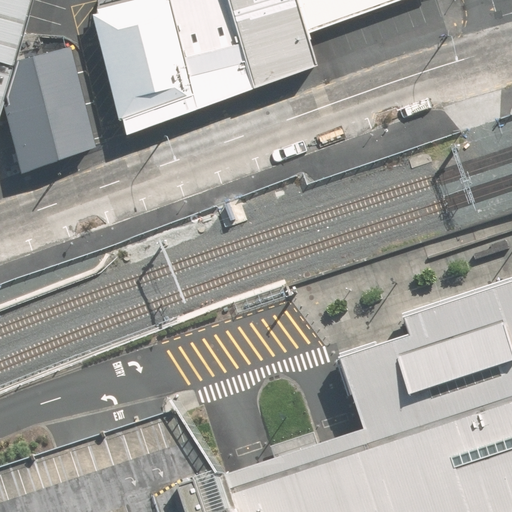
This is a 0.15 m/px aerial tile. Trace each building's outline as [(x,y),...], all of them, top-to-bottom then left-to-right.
[(14,59),(29,0),(0,0),(0,103),(2,98),(14,59)] [(163,0),(131,0),(86,14),(121,129),(191,106),(163,0)] [(224,0),(163,0),(191,106),(250,86),(224,0)] [(305,26),(297,0),(224,0),(250,86),(313,56),(305,26)] [(297,0),(305,26),(384,0),(297,0)] [(91,144),(67,47),(14,59),(2,98),(19,170),(91,144)] [(367,421),(396,511),(511,511),(511,277),(404,312),(410,332),(383,340),(344,353),(367,421)] [(241,511),(227,467),(222,460),(189,412),(186,408),(175,411),(110,432),(0,467),(0,511),(241,511)] [(396,511),(367,421),(339,430),(253,458),(227,467),(241,511),(396,511)]
